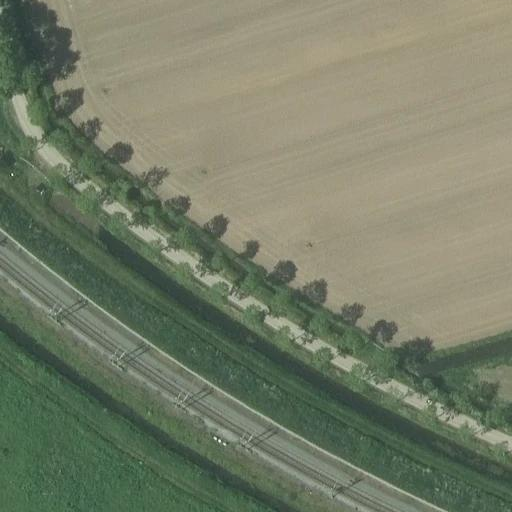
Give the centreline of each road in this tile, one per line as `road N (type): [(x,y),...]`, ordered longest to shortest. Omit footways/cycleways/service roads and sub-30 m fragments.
road 1 (unclassified): [(0,17),(27,123),(49,165),(336,358),(511,441)]
road 2 (track): [(511,500),(256,371),(140,296),(0,182)]
road 3 (track): [(0,368),(204,511)]
